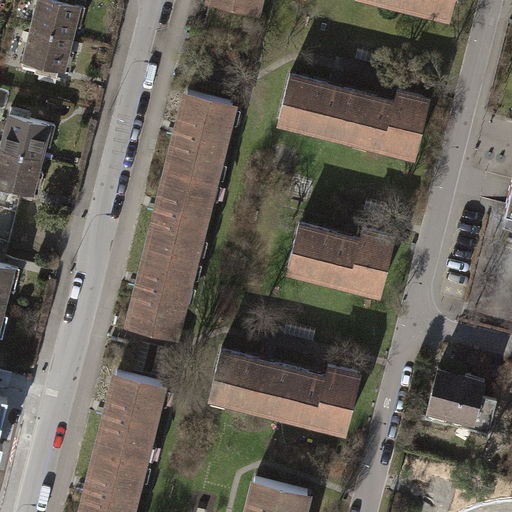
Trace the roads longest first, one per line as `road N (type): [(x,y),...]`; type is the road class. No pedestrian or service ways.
road 1 (residential): [(151,0),(67,374),(25,511)]
road 2 (residential): [(487,0),(406,320)]
road 3 (residential): [(406,320),(357,511)]
